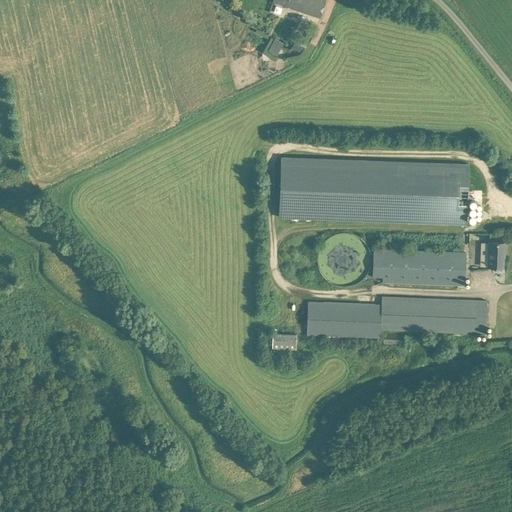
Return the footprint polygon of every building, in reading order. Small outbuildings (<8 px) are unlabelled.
[(319,18),(322,9),(325,0),(272,0),(272,3),(300,12),(319,18)] [(283,43),(275,38),(268,50),(276,54),(283,43)] [(472,226),(474,168),(456,168),(282,159),(281,220),(472,226)] [(368,259),(368,254),(366,249),(365,246),(362,242),(358,239),(354,236),(350,235),(345,234),(341,234),(336,235),(331,237),(327,240),(324,243),(321,247),(319,252),(318,257),(318,261),(319,266),(321,271),(324,275),(328,279),(332,281),(337,283),(342,284),(346,284),(351,283),(356,281),(360,277),(363,274),(366,269),(368,264),(368,259)] [(505,243),(495,242),(489,242),(488,267),(502,268),(503,258),(504,258),(505,243)] [(373,249),(372,277),(382,277),(382,282),(464,285),(465,252),(373,249)] [(486,300),(476,300),(383,296),(383,304),(310,301),(308,336),(381,339),(381,330),(485,333),(486,300)] [(295,351),(296,334),(272,333),(272,350),(295,351)]
